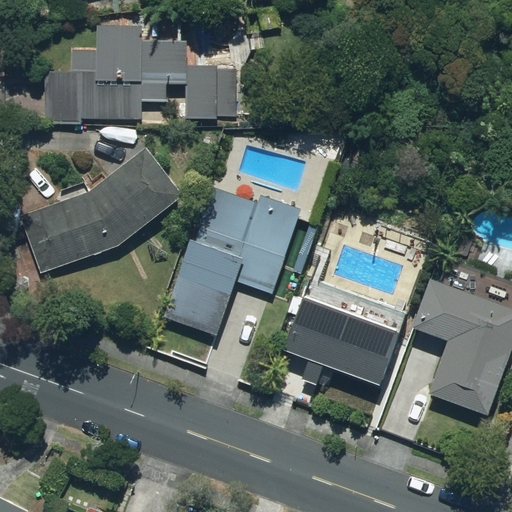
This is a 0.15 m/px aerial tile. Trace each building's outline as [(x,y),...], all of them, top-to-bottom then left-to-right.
[(150,23),(105,22),(104,48),(76,48),(76,68),(47,68),(46,120),(65,120),(64,124),(87,125),(87,116),(145,117),(146,103),(172,104),(173,83),(190,83),(189,123),(237,124),(238,67),(193,66),(194,41),(150,40),(150,23)] [(129,244),(192,195),(153,146),(97,191),(26,213),(44,271),(129,244)] [(223,334),(239,282),(279,294),(308,201),(215,172),(193,241),(169,317),(223,334)] [(413,313),(317,276),(295,352),(314,358),(307,381),(330,388),(336,367),(393,384),(413,313)] [(494,414),(511,363),(511,307),(435,280),(418,329),(453,341),(435,393),(494,414)] [(0,495),(0,511),(33,511),(0,495)]
